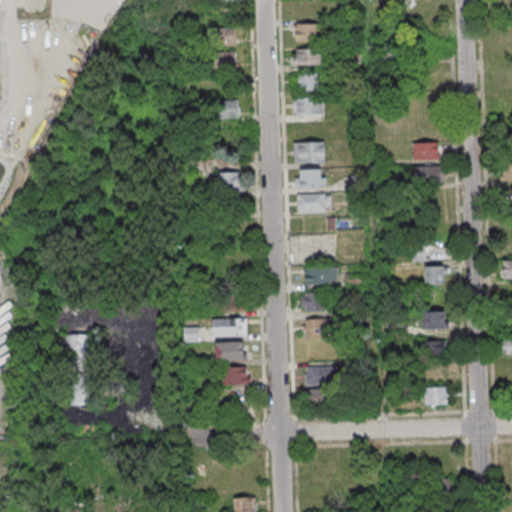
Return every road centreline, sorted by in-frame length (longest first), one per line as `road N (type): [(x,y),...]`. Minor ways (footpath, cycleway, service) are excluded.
road 1 (residential): [(481,511),(462,0)]
road 2 (residential): [(280,511),(268,0)]
road 3 (residential): [(511,426),(184,437)]
